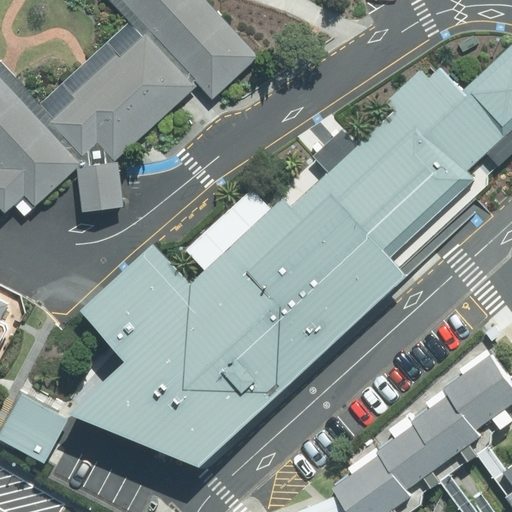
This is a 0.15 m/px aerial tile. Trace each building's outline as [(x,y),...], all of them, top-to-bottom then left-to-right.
[(0,0),(0,212),(2,215),(21,198),(32,209),(73,171),(80,216),(121,210),(114,162),(194,88),(210,105),(260,59),(204,0),(0,0)] [(68,420),(191,470),(397,282),(372,255),(511,127),(511,47),(459,95),(438,73),(288,210),(280,201),(188,285),(151,246),(76,315),(125,368),(68,420)] [(5,318),(16,297),(0,288),(0,346),(13,322),(5,318)] [(481,422),(511,399),(511,371),(495,348),(449,382),(453,388),(416,415),(419,419),(334,480),(357,511),(383,511),(416,489),(412,483),(486,429),(481,422)] [(0,427),(0,442),(39,465),(65,421),(19,395),(0,427)] [(511,465),(503,472),(511,484),(511,465)]
